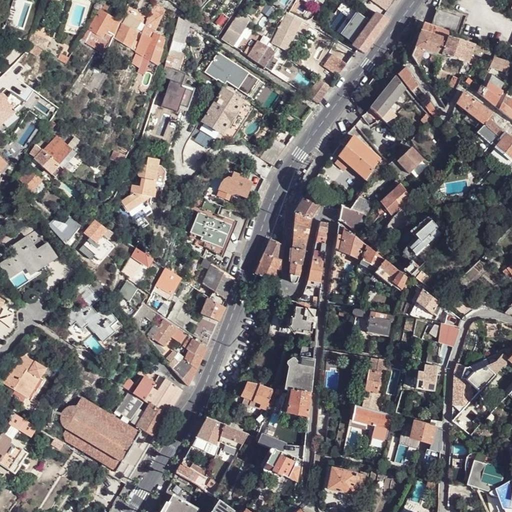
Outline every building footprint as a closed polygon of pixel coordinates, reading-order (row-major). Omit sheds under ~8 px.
[(386,0),(372,0),(387,11),(393,4),(386,0)] [(99,9),(105,13),(109,6),(103,2),(99,9)] [(157,65),(162,49),(166,36),(155,31),(163,14),(155,2),(152,8),(142,34),(135,51),(134,51),(134,52),(136,54),(132,63),(144,69),(148,60),(157,65)] [(438,8),(432,24),(438,26),(452,30),(458,33),(463,16),(438,8)] [(99,9),(88,28),(108,41),(110,37),(107,35),(108,33),(113,36),(119,23),(105,13),(99,9)] [(222,39),(234,47),(241,35),(246,27),(251,19),(240,11),(237,17),(222,39)] [(377,13),(354,46),(359,50),(365,54),(379,33),(389,20),(384,17),(383,17),(377,13)] [(121,24),(135,32),(141,22),(128,14),(121,24)] [(286,15),(272,44),(273,44),(283,49),(286,50),(285,51),(286,52),(296,32),(301,22),(289,15),(288,15),(287,14),(286,15)] [(182,19),(178,17),(172,40),(181,43),(183,44),(184,44),(187,32),(189,25),(182,19)] [(301,22),(296,32),(303,36),(307,35),(310,28),(308,26),(301,22)] [(422,31),(434,35),(438,26),(432,24),(425,22),(422,31)] [(135,32),(121,24),(115,39),(130,48),(136,34),(135,32)] [(195,29),(189,25),(187,32),(192,34),(195,29)] [(452,30),(438,26),(434,35),(449,39),(450,36),(452,30)] [(88,28),(86,27),(78,41),(84,44),(85,42),(100,53),(108,41),(88,28)] [(246,27),(241,35),(245,38),(248,40),(253,31),(246,27)] [(422,31),(416,47),(424,50),(443,55),(449,39),(434,35),(422,31)] [(245,38),(241,35),(234,47),(237,49),(245,38)] [(476,44),(450,36),(449,39),(443,55),(448,57),(469,63),(476,44)] [(258,41),(249,57),(258,63),(262,66),(270,71),(276,76),(288,58),(286,57),(283,55),(284,54),(285,51),(286,50),(283,49),(273,44),(272,44),(269,42),(267,47),(258,41)] [(40,50),(30,45),(25,49),(34,54),(38,53),(40,50)] [(412,56),(418,66),(424,50),(416,47),(412,56)] [(184,54),(170,49),(165,66),(162,75),(152,107),(180,120),(185,111),(181,110),(186,99),(190,100),(194,91),(181,86),(186,74),(179,71),(184,54)] [(219,52),(205,73),(216,81),(217,79),(224,84),(226,81),(253,100),(264,84),(219,52)] [(69,57),(60,53),(57,59),(66,63),(69,57)] [(490,67),(507,72),(511,62),(495,57),(490,67)] [(338,78),(346,67),(336,60),(328,70),(338,78)] [(81,79),(99,90),(107,76),(89,65),(81,79)] [(411,92),(418,86),(407,68),(397,75),(411,92)] [(380,118),(382,118),(389,109),(405,89),(395,76),(369,108),(370,109),(372,111),(380,118)] [(435,94),(444,109),(445,109),(446,108),(460,81),(454,76),(447,91),(442,89),(435,94)] [(488,83),(485,88),(481,86),(477,93),(494,107),(502,92),(488,83)] [(242,103),(219,88),(215,93),(212,91),(200,113),(206,117),(202,122),(198,129),(212,137),(216,131),(221,135),(227,125),(232,118),(235,112),(242,103)] [(0,91),(0,124),(15,111),(14,110),(25,100),(11,91),(5,96),(0,91)] [(462,92),(455,104),(468,113),(483,125),(491,114),(462,92)] [(502,103),(511,111),(511,99),(505,97),(502,103)] [(314,110),(299,100),(292,111),(306,121),(314,110)] [(434,117),(438,115),(430,103),(427,105),(429,108),(427,110),(434,117)] [(511,111),(502,103),(498,110),(509,118),(511,120),(511,111)] [(397,117),(389,109),(382,118),(381,120),(385,124),(397,117)] [(15,111),(0,124),(0,129),(1,130),(18,115),(15,111)] [(423,126),(431,118),(426,113),(421,120),(423,122),(422,125),(423,126)] [(468,113),(463,119),(478,130),(483,125),(468,113)] [(483,134),(492,143),(502,131),(495,125),(492,114),(491,114),(483,125),(478,130),(473,136),(477,140),(483,134)] [(353,136),(357,140),(362,134),(355,125),(354,125),(349,132),(353,136)] [(42,134),(35,144),(37,145),(39,147),(46,138),(42,134)] [(511,139),(506,134),(489,155),(491,157),(494,159),(491,164),(493,166),(497,169),(499,171),(503,166),(506,169),(511,175),(511,139)] [(72,150),(57,136),(43,151),(58,166),(66,158),(72,150)] [(353,136),(338,157),(339,157),(348,165),(364,180),(366,180),(378,164),(380,160),(357,140),(353,136)] [(447,146),(451,142),(446,136),(442,140),(447,146)] [(286,147),(273,139),(260,159),(273,166),(273,165),(284,149),(286,147)] [(39,147),(37,145),(29,153),(39,162),(51,174),(58,166),(43,151),(39,147)] [(423,160),(411,148),(397,161),(398,163),(400,165),(409,174),(423,160)] [(75,153),(72,150),(66,158),(69,161),(75,153)] [(39,162),(29,153),(25,160),(34,167),(39,162)] [(344,171),(348,165),(339,157),(334,163),(344,171)] [(136,217),(148,208),(147,206),(149,199),(155,200),(156,192),(154,191),(154,188),(157,167),(159,161),(147,159),(145,168),(143,168),(136,172),(142,179),(141,182),(140,189),(132,188),(130,197),(125,201),(130,208),(124,212),(126,216),(136,217)] [(360,185),(364,189),(384,168),(378,164),(366,180),(364,180),(360,185)] [(58,166),(51,174),(55,177),(62,169),(58,166)] [(31,167),(19,181),(31,194),(43,180),(31,167)] [(164,174),(160,168),(157,167),(154,188),(162,189),(164,174)] [(479,183),(483,186),(495,171),(492,168),(479,183)] [(234,176),(232,180),(230,180),(229,181),(228,181),(227,182),(225,183),(224,184),(223,185),(219,195),(218,198),(232,204),(234,199),(245,203),(248,196),(247,196),(252,185),(238,180),(239,178),(234,176)] [(389,181),(392,185),(395,182),(397,180),(394,176),(389,181)] [(43,180),(31,194),(37,200),(49,185),(43,180)] [(130,180),(129,187),(132,188),(140,189),(141,182),(130,180)] [(410,202),(412,200),(400,184),(398,186),(390,193),(400,205),(401,205),(403,208),(410,202)] [(302,199),(320,206),(323,205),(326,196),(308,190),(302,199)] [(400,205),(390,193),(380,203),(392,218),(393,217),(398,212),(395,208),(398,205),(402,209),(403,208),(401,205),(400,205)] [(359,198),(350,209),(364,214),(363,214),(368,216),(373,204),(359,198)] [(295,211),(312,217),(315,213),(316,210),(318,207),(319,207),(320,206),(302,199),(295,211)] [(224,208),(205,201),(201,210),(220,217),(224,208)] [(339,219),(354,230),(357,226),(361,219),(363,214),(364,214),(350,209),(341,206),(339,219)] [(220,217),(201,210),(190,238),(207,245),(221,250),(223,245),(232,222),(220,217)] [(291,248),(304,250),(312,217),(295,211),(291,248)] [(357,226),(360,228),(365,222),(361,219),(357,226)] [(84,234),(89,238),(80,250),(91,259),(93,256),(101,262),(113,247),(106,241),(113,234),(108,230),(107,230),(94,220),(84,234)] [(63,230),(58,237),(66,246),(66,245),(79,229),(70,222),(63,230)] [(206,247),(223,260),(237,224),(232,222),(223,245),(226,246),(223,254),(220,253),(221,250),(207,245),(206,247)] [(319,223),(318,231),(326,233),(327,225),(326,224),(320,222),(320,223),(319,223)] [(357,264),(359,259),(340,251),(344,228),(338,223),(334,252),(338,257),(357,264)] [(56,224),(51,229),(58,237),(63,230),(56,224)] [(417,246),(408,254),(417,263),(444,238),(432,226),(414,242),(417,246)] [(340,251),(359,259),(360,256),(364,243),(344,228),(340,251)] [(326,233),(318,231),(316,241),(325,244),(326,233)] [(385,233),(375,245),(380,249),(389,236),(385,233)] [(9,278),(21,270),(27,265),(31,272),(45,262),(55,255),(47,244),(37,251),(27,237),(12,248),(16,255),(0,266),(9,278)] [(207,245),(190,238),(187,247),(198,254),(203,258),(206,247),(207,245)] [(280,261),(282,246),(270,240),(264,254),(280,261)] [(323,262),(325,244),(316,241),(312,259),(323,262)] [(385,260),(367,246),(363,257),(360,265),(377,271),(385,260)] [(291,248),(290,263),(301,265),(304,250),(291,248)] [(152,260),(136,249),(134,252),(124,267),(140,278),(152,260)] [(203,258),(198,254),(185,281),(187,283),(189,284),(193,287),(206,260),(203,258)] [(264,254),(254,273),(260,276),(278,284),(280,261),(264,254)] [(321,283),(323,262),(312,259),(307,280),(321,283)] [(401,291),(406,277),(385,260),(377,271),(375,273),(392,285),(401,291)] [(49,268),(45,262),(31,272),(27,265),(21,270),(23,273),(29,283),(49,268)] [(289,275),(298,277),(301,265),(290,263),(289,275)] [(228,275),(212,264),(203,283),(213,290),(225,299),(234,279),(228,275)] [(411,264),(405,270),(411,275),(418,269),(411,264)] [(511,266),(503,274),(506,279),(510,275),(511,273),(511,266)] [(181,279),(165,269),(156,286),(171,295),(177,284),(181,279)] [(9,278),(11,282),(23,273),(21,270),(9,278)] [(342,288),(347,280),(332,271),(331,281),(342,288)] [(416,278),(421,282),(425,277),(420,273),(416,278)] [(289,275),(291,282),(292,283),(294,284),(296,282),(298,277),(289,275)] [(181,279),(177,284),(184,288),(187,283),(185,281),(181,279)] [(305,286),(320,290),(321,283),(307,280),(305,286)] [(107,294),(96,281),(89,288),(100,300),(107,294)] [(127,284),(115,302),(130,320),(137,311),(137,310),(130,306),(129,302),(137,290),(127,284)] [(156,286),(153,290),(169,300),(171,295),(156,286)] [(103,343),(116,332),(111,327),(117,321),(105,307),(97,314),(92,307),(100,300),(89,288),(88,287),(77,296),(83,304),(74,311),(70,307),(69,308),(66,320),(72,327),(77,323),(83,330),(88,326),(103,343)] [(417,301),(433,313),(438,302),(423,289),(417,301)] [(222,307),(225,299),(213,290),(208,299),(222,307)] [(201,313),(219,321),(225,308),(222,307),(208,299),(207,299),(201,313)] [(454,307),(465,316),(472,311),(473,310),(459,299),(454,307)] [(306,332),(312,332),(312,328),(315,328),(316,317),(314,317),(316,306),(313,305),(298,302),(297,307),(295,307),(293,318),(292,317),(291,325),(289,327),(295,336),(297,334),(305,335),(306,332)] [(433,313),(437,316),(442,305),(438,302),(433,313)] [(149,310),(142,305),(138,312),(137,311),(130,320),(136,327),(145,315),(149,310)] [(356,316),(370,318),(370,316),(371,316),(372,311),(361,309),(358,309),(356,316)] [(149,310),(145,315),(151,320),(155,314),(149,310)] [(372,311),(371,316),(393,320),(392,321),(397,322),(399,315),(393,314),(372,311)] [(367,332),(389,336),(392,321),(393,320),(371,316),(370,316),(370,318),(367,332)] [(460,328),(407,317),(403,333),(413,335),(412,339),(418,341),(411,356),(427,358),(426,366),(438,368),(440,348),(452,352),(460,328)] [(176,329),(163,320),(158,328),(151,338),(164,347),(169,341),(176,329)] [(122,327),(117,321),(111,327),(116,332),(122,327)] [(389,336),(394,337),(397,322),(392,321),(389,336)] [(484,334),(495,334),(494,321),(484,321),(483,324),(484,331),(484,334)] [(158,328),(154,325),(147,335),(151,338),(158,328)] [(183,333),(176,329),(169,341),(174,345),(183,333)] [(187,335),(183,333),(174,345),(178,348),(187,335)] [(193,339),(189,337),(183,346),(187,349),(193,339)] [(207,348),(193,339),(187,349),(190,352),(185,358),(197,369),(207,348)] [(311,342),(310,349),(302,348),(299,363),(295,362),(290,366),(286,390),(291,391),(310,393),(313,360),(314,358),(314,355),(315,343),(311,342)] [(178,351),(168,363),(186,384),(186,385),(188,386),(197,369),(185,358),(178,351)] [(486,360),(488,366),(496,363),(502,355),(501,353),(486,360)] [(322,370),(336,372),(337,356),(323,354),(322,370)] [(45,369),(23,355),(17,365),(18,366),(16,370),(12,368),(3,384),(19,393),(23,396),(35,376),(39,379),(45,369)] [(479,392),(508,360),(504,357),(502,355),(496,363),(488,366),(478,371),(474,372),(467,380),(473,386),(479,392)] [(377,393),(384,360),(371,358),(365,390),(372,391),(369,405),(380,407),(383,394),(377,393)] [(469,368),(478,371),(488,366),(486,360),(485,360),(469,366),(469,368)] [(434,391),(438,368),(426,366),(420,365),(416,388),(434,391)] [(453,406),(466,407),(472,400),(472,395),(471,388),(466,387),(467,380),(465,380),(469,368),(457,365),(454,373),(453,406)] [(229,385),(235,372),(225,367),(220,381),(229,385)] [(478,371),(469,368),(465,380),(467,380),(474,372),(478,371)] [(155,383),(152,388),(157,391),(165,379),(159,375),(155,383)] [(39,379),(35,376),(23,396),(25,397),(27,398),(39,379)] [(134,393),(137,387),(130,377),(124,387),(127,388),(134,393)] [(134,393),(145,400),(152,388),(155,383),(145,377),(137,387),(134,393)] [(182,391),(165,379),(157,391),(175,403),(182,391)] [(220,381),(216,391),(226,395),(229,385),(220,381)] [(261,404),(266,406),(273,390),(259,385),(246,382),(240,396),(244,398),(251,400),(261,404)] [(119,391),(116,388),(105,400),(108,403),(119,391)] [(152,388),(145,400),(150,403),(157,391),(152,388)] [(175,403),(157,391),(150,403),(168,415),(175,403)] [(308,416),(310,393),(291,391),(287,412),(294,413),(308,416)] [(128,392),(115,411),(130,421),(141,406),(143,403),(128,392)] [(122,464),(123,462),(125,464),(126,462),(124,461),(134,444),(136,445),(137,443),(136,442),(136,441),(140,434),(141,435),(142,433),(141,433),(141,432),(140,431),(139,432),(82,397),(76,407),(73,406),(68,408),(64,411),(62,415),(62,420),(64,425),(67,428),(64,433),(66,440),(104,463),(115,470),(115,472),(116,473),(117,471),(118,472),(119,471),(118,470),(122,463),(122,464)] [(150,403),(145,400),(143,403),(141,406),(146,409),(150,403)] [(250,403),(243,400),(241,406),(248,409),(250,406),(262,410),(263,409),(259,407),(261,404),(251,400),(250,403)] [(168,415),(150,403),(146,409),(139,423),(137,425),(155,437),(168,415)] [(266,406),(261,404),(259,407),(263,409),(262,410),(253,431),(257,433),(258,433),(269,407),(266,406)] [(355,406),(352,420),(368,424),(367,427),(374,428),(371,440),(383,443),(387,429),(389,429),(394,415),(384,412),(384,410),(381,409),(380,411),(380,412),(355,406)] [(452,421),(466,407),(453,406),(452,421)] [(293,422),(294,413),(287,412),(285,420),(293,422)] [(36,428),(14,414),(10,418),(9,421),(8,423),(30,437),(36,428)] [(486,419),(491,423),(495,418),(491,415),(486,419)] [(410,436),(432,442),(434,433),(435,426),(442,428),(442,422),(415,416),(414,419),(410,436)] [(206,442),(217,446),(219,442),(221,435),(223,425),(206,418),(195,437),(206,442)] [(223,425),(221,435),(234,440),(231,447),(238,450),(247,434),(223,425)] [(434,433),(432,442),(441,445),(442,428),(435,426),(434,433)] [(263,435),(271,438),(274,431),(267,428),(266,428),(263,435)] [(22,450),(11,442),(11,441),(10,438),(3,434),(1,433),(0,434),(0,464),(9,471),(22,450)] [(219,442),(231,447),(234,440),(221,435),(219,442)] [(261,435),(257,444),(270,448),(272,449),(281,453),(285,444),(271,438),(263,435),(261,435)] [(202,451),(206,442),(195,437),(191,446),(202,451)] [(62,444),(54,439),(50,444),(53,446),(59,450),(62,444)] [(451,454),(454,454),(454,446),(461,447),(462,441),(451,440),(451,447),(451,454)] [(206,442),(202,451),(214,456),(217,446),(206,442)] [(304,456),(300,450),(286,448),(283,453),(303,461),(304,456)] [(287,477),(296,481),(298,467),(293,465),(295,462),(279,455),(281,453),(272,449),(270,454),(263,466),(271,470),(271,471),(282,476),(282,475),(287,477)] [(27,454),(22,450),(9,471),(14,474),(20,466),(19,465),(27,454)] [(500,488),(498,487),(500,482),(501,483),(503,477),(501,476),(503,472),(500,471),(501,468),(488,456),(481,454),(470,487),(473,488),(491,494),(498,489),(500,488)] [(450,479),(465,485),(471,470),(461,466),(462,463),(453,462),(450,462),(450,467),(450,479)] [(115,470),(104,463),(101,468),(114,476),(116,473),(115,472),(115,470)] [(181,463),(176,471),(180,475),(195,484),(198,486),(199,486),(205,478),(189,468),(181,463)] [(189,468),(205,478),(205,477),(207,474),(207,472),(192,463),(189,468)] [(328,488),(352,494),(356,477),(358,473),(333,467),(328,488)] [(388,470),(381,468),(380,471),(379,471),(378,476),(392,480),(395,471),(390,470),(388,470)] [(167,488),(179,495),(184,489),(186,484),(178,479),(174,476),(167,488)] [(215,490),(219,485),(215,484),(207,478),(205,477),(205,478),(199,486),(203,490),(207,484),(215,490)] [(427,485),(440,489),(440,481),(429,479),(427,485)] [(511,480),(500,488),(498,489),(501,495),(511,493),(511,480)] [(505,508),(511,509),(511,493),(501,495),(505,508)] [(164,511),(196,511),(198,510),(173,496),(164,511)] [(17,511),(24,503),(19,499),(9,511),(17,511)] [(236,511),(235,511),(219,501),(211,511),(236,511)]
